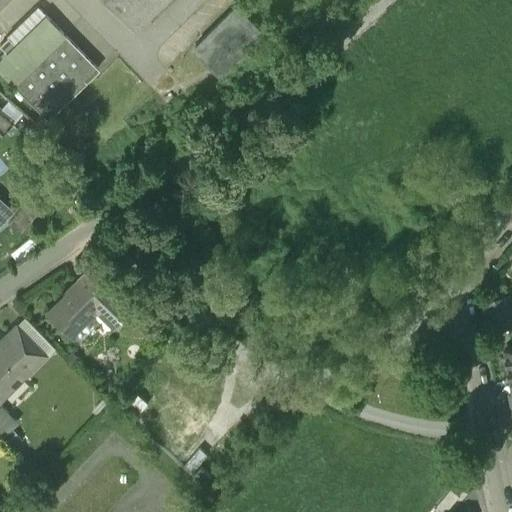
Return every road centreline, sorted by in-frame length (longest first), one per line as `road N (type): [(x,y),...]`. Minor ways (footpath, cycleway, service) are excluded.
road 1 (unclassified): [(109,212),(277,92),(382,0)]
road 2 (unclassified): [(109,212),(212,322),(292,369)]
road 3 (unclassified): [(292,369),(377,414),(474,428)]
road 4 (residential): [(292,369),(343,364),(410,340),(446,294)]
road 5 (residential): [(474,428),(446,294)]
road 6 (residential): [(0,289),(109,212)]
